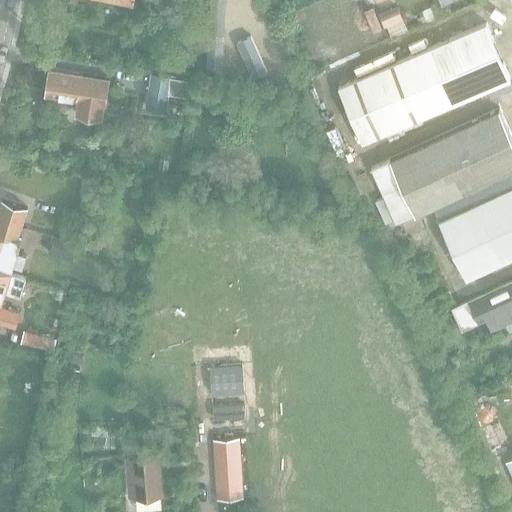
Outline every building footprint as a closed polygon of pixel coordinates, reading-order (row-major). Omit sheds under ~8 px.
[(438,0),(432,3),(438,17),(449,12),(444,0),(438,0)] [(378,12),(385,28),(404,20),(396,3),(378,12)] [(364,9),(373,31),(382,28),(372,5),(364,9)] [(338,85),(362,141),(510,77),(486,22),(338,85)] [(79,91),(94,93),(98,75),(45,68),(40,91),(72,98),(77,98),(79,91)] [(143,108),(163,112),(170,80),(150,75),(143,108)] [(511,135),(499,107),(370,166),(384,196),(375,200),(385,222),(394,218),(396,222),(433,205),(511,169),(511,135)] [(201,179),(219,181),(221,164),(203,162),(201,179)] [(511,183),(511,169),(433,205),(438,217),(511,183)] [(511,183),(438,217),(466,276),(511,254),(511,183)] [(0,262),(21,270),(26,255),(16,252),(18,245),(14,243),(26,208),(0,198),(0,262)] [(24,238),(45,245),(49,233),(28,226),(24,238)] [(64,239),(59,253),(72,257),(76,242),(64,239)] [(0,295),(2,290),(19,295),(24,280),(0,271),(0,321),(10,325),(16,307),(0,301),(0,295)] [(511,279),(467,299),(477,321),(511,304),(511,279)] [(425,302),(431,314),(455,302),(449,290),(425,302)] [(20,340),(52,348),(56,336),(23,328),(20,340)] [(209,365),(211,393),(243,391),(241,363),(209,365)] [(212,405),(213,418),(244,416),(243,402),(212,405)] [(477,429),(489,454),(507,445),(495,420),(477,429)] [(215,438),(219,498),(243,496),(239,436),(215,438)] [(157,456),(126,458),(128,490),(135,489),(135,495),(136,495),(137,509),(161,507),(159,493),(160,493),(157,456)]
